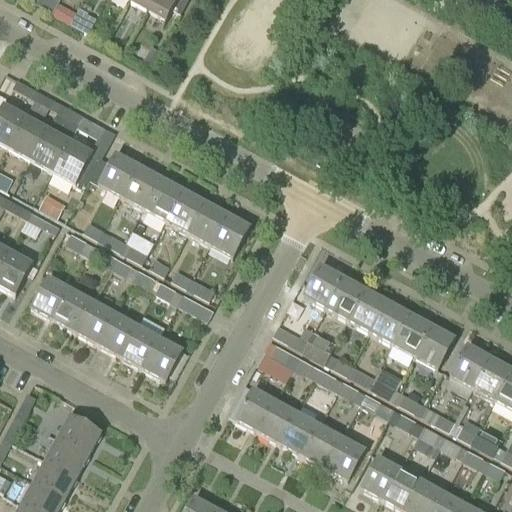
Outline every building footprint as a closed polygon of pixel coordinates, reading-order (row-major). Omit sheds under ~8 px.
[(131,0),(128,8),(145,18),(154,0),(131,0)] [(154,0),(145,18),(164,28),(171,15),(181,20),(191,0),(154,0)] [(95,24),(77,15),(69,30),(86,39),(95,24)] [(33,106),(38,98),(15,86),(11,94),(33,106)] [(56,118),(60,110),(38,98),(33,106),(34,106),(28,116),(42,124),(48,114),(56,118)] [(78,130),(82,122),(60,110),(56,118),(78,130)] [(0,151),(7,155),(24,124),(1,111),(0,113),(0,151)] [(82,122),(78,130),(101,143),(105,135),(82,122)] [(29,167),(46,136),(24,124),(7,155),(29,167)] [(51,180),(68,148),(46,136),(29,167),(51,180)] [(74,192),(90,162),(91,160),(68,148),(51,180),(74,192)] [(120,203),(137,173),(114,160),(108,172),(97,191),(99,192),(120,203)] [(142,215),(159,185),(137,173),(120,203),(142,215)] [(0,192),(7,196),(13,183),(0,177),(0,192)] [(164,228),(181,197),(159,185),(142,215),(164,228)] [(186,240),(203,209),(181,197),(164,228),(186,240)] [(45,199),(38,214),(58,223),(65,208),(45,199)] [(25,226),(30,218),(7,206),(3,214),(25,226)] [(209,252),(225,221),(203,209),(186,240),(209,252)] [(30,218),(25,226),(54,242),(58,234),(30,218)] [(225,221),(209,252),(232,264),(248,234),(225,221)] [(97,248),(103,237),(87,228),(81,240),(97,248)] [(87,265),(93,253),(70,240),(64,252),(87,265)] [(118,259),(124,249),(110,241),(103,252),(118,259)] [(140,272),(146,261),(131,253),(124,249),(118,259),(118,260),(125,264),(140,272)] [(109,277),(115,265),(93,253),(87,265),(109,277)] [(162,284),(168,273),(174,261),(160,253),(153,265),(146,261),(140,272),(162,284)] [(8,258),(0,272),(0,294),(13,302),(31,270),(8,258)] [(131,289),(137,277),(115,265),(109,277),(131,289)] [(324,315),(341,285),(318,272),(301,302),(324,315)] [(184,296),(190,285),(168,273),(162,284),(184,296)] [(153,301),(160,289),(137,277),(131,289),(153,301)] [(52,327),(69,296),(46,283),(30,314),(52,327)] [(190,285),(184,296),(207,309),(213,297),(190,285)] [(347,327),(363,297),(341,285),(324,315),(347,327)] [(175,313),(182,301),(160,289),(153,301),(175,313)] [(75,339),(91,308),(69,296),(52,327),(75,339)] [(369,339),(385,309),(363,297),(347,327),(369,339)] [(182,301),(175,313),(205,329),(212,318),(182,301)] [(97,351),(114,320),(91,308),(75,339),(97,351)] [(391,351),(407,321),(385,309),(369,339),(391,351)] [(119,363),(136,333),(114,320),(97,351),(119,363)] [(413,363),(429,333),(407,321),(391,351),(413,363)] [(300,359),(312,338),(303,333),(298,343),(277,332),(271,343),(300,359)] [(141,376),(158,345),(136,333),(119,363),(141,376)] [(429,333),(413,363),(436,376),(453,346),(429,333)] [(322,371),(329,360),(334,350),(312,338),(300,359),(322,371)] [(158,345),(141,376),(164,388),(181,357),(158,345)] [(288,382),(298,364),(267,348),(254,373),(284,389),(288,382)] [(471,395),(487,365),(464,352),(448,382),(471,395)] [(345,383),(351,372),(329,360),(322,371),(345,383)] [(309,397),(320,376),(298,364),(288,382),(296,386),(300,380),(314,387),(308,397),(309,397)] [(493,407),(510,377),(487,365),(471,395),(493,407)] [(367,395),(379,373),(372,384),(351,372),(345,383),(367,395)] [(389,407),(395,396),(401,385),(379,373),(367,395),(389,407)] [(336,399),(343,388),(320,376),(309,397),(321,403),(326,394),(336,399)] [(511,417),(511,378),(510,377),(493,407),(511,417)] [(343,388),(336,399),(350,407),(356,395),(343,388)] [(257,439),(274,409),(251,396),(234,427),(257,439)] [(389,407),(418,423),(424,412),(395,396),(389,407)] [(363,399),(357,410),(358,411),(373,419),(379,408),(365,400),(363,399)] [(15,422),(22,426),(34,404),(27,400),(15,422)] [(279,451),(296,421),(274,409),(257,439),(279,451)] [(408,439),(414,427),(399,419),(393,431),(408,439)] [(432,431),(447,439),(453,428),(438,419),(432,431)] [(301,463),(318,433),(296,421),(279,451),(301,463)] [(10,448),(22,426),(15,422),(3,444),(10,448)] [(56,445),(87,462),(100,439),(68,422),(56,445)] [(453,428),(447,439),(469,451),(475,440),(460,431),(453,428)] [(422,432),(416,444),(432,452),(438,440),(422,432)] [(323,476),(340,445),(318,433),(301,463),(323,476)] [(491,463),(497,452),(501,444),(479,433),(469,451),(491,463)] [(0,467),(10,448),(3,444),(0,448),(0,467)] [(445,444),(439,455),(454,463),(460,452),(445,444)] [(75,484),(87,462),(56,445),(43,467),(75,484)] [(340,445),(323,476),(346,488),(363,458),(340,445)] [(511,460),(497,452),(491,463),(511,474),(511,460)] [(460,467),(475,476),(482,464),(467,456),(460,467)] [(382,508),(399,477),(376,464),(359,495),(382,508)] [(63,506),(75,484),(43,467),(31,489),(63,506)] [(497,488),(504,476),(489,468),(482,479),(497,488)] [(388,511),(408,511),(421,489),(399,477),(382,508),(388,511)] [(21,511),(59,511),(63,506),(31,489),(19,511),(21,511)] [(436,511),(443,501),(421,489),(408,511),(436,511)] [(463,511),(443,501),(436,511),(463,511)]
